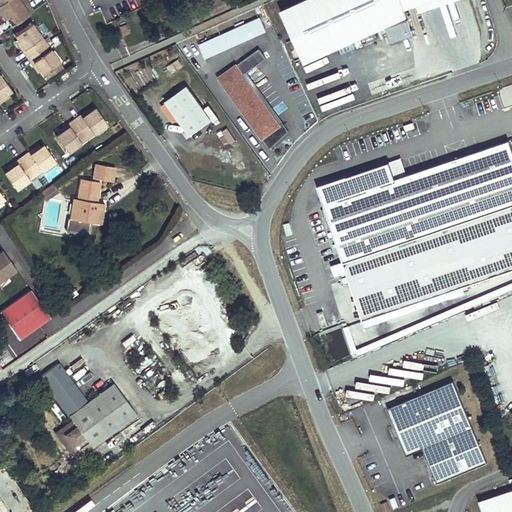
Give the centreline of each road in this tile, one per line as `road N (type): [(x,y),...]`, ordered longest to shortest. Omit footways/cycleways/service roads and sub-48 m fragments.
road 1 (unclassified): [(511,63),(333,128),(285,176),(260,231)]
road 2 (unclassified): [(364,511),(324,426),(260,231)]
road 3 (unclassified): [(98,66),(197,203)]
